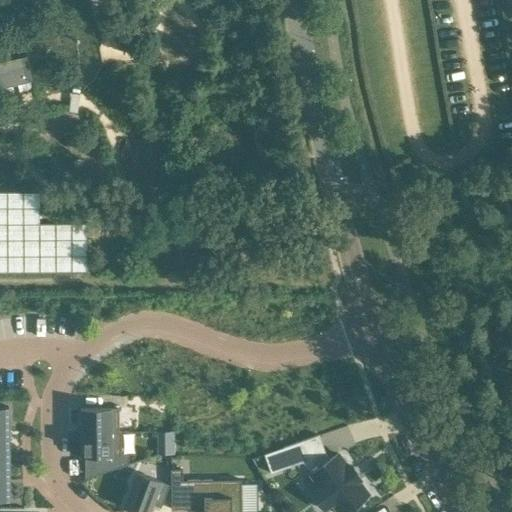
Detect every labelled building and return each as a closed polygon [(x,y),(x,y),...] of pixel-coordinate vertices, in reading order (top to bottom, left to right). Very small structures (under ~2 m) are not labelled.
[(210,9),(199,18),(201,21),(212,35),(217,30),(220,28),(223,26),(210,9)] [(0,62),(0,87),(13,85),(18,84),(30,81),(32,81),(26,57),(0,62)] [(13,85),(0,87),(0,93),(2,102),(16,99),(13,85)] [(69,103),(68,110),(77,111),(77,104),(78,97),(78,91),(79,87),(71,86),(70,90),(70,97),(69,103)] [(139,141),(142,189),(170,188),(167,139),(149,140),(139,141)] [(170,188),(142,189),(142,192),(142,195),(143,201),(170,199),(170,193),(170,191),(170,188)] [(0,271),(31,272),(88,272),(87,240),(87,222),(39,222),(39,211),(39,209),(39,206),(39,200),(39,189),(18,189),(11,189),(0,189),(0,271)] [(409,328),(401,331),(408,348),(415,345),(409,328)] [(9,406),(0,406),(0,430),(9,430),(9,406)] [(119,408),(80,408),(81,432),(121,431),(121,430),(119,430),(119,408)] [(0,430),(0,453),(9,453),(9,430),(0,430)] [(121,431),(81,432),(81,456),(92,455),(92,475),(128,463),(128,453),(121,454),(121,431)] [(319,434),(283,447),(289,465),(303,460),(311,473),(310,474),(319,486),(311,492),(324,509),(332,503),(338,511),(344,511),(369,494),(359,480),(361,479),(351,465),(348,466),(338,453),(330,459),(325,452),(319,434)] [(170,444),(158,444),(159,454),(171,453),(170,444)] [(0,453),(0,476),(9,477),(9,453),(0,453)] [(183,468),(171,468),(171,488),(183,488),(183,468)] [(138,472),(125,506),(141,511),(148,511),(156,492),(166,496),(170,484),(138,472)] [(0,476),(0,500),(10,501),(9,477),(0,476)] [(241,511),(241,479),(187,480),(187,508),(204,508),(203,511),(241,511)]
